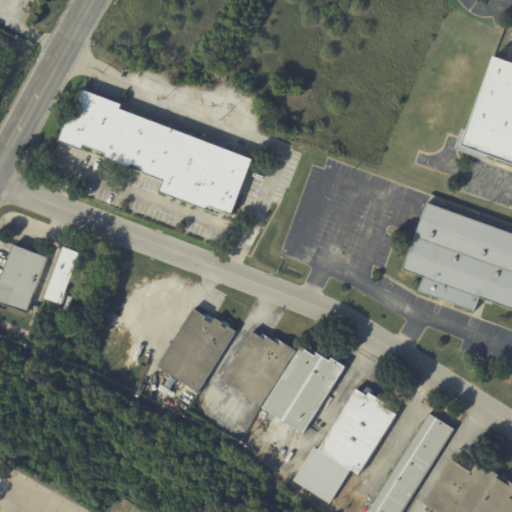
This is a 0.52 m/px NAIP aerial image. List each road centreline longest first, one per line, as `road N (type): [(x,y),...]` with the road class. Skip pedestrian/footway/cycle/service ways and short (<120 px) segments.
road 1 (residential): [(0,198),(320,306),(511,429)]
road 2 (tertiary): [(0,168),(91,0)]
